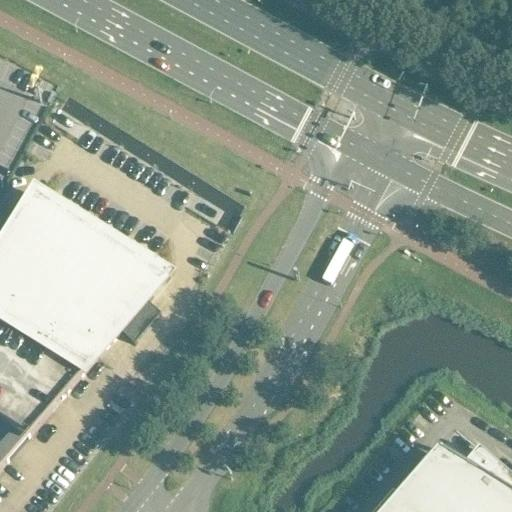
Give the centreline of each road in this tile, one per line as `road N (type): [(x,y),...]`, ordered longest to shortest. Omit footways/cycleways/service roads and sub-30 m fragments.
road 1 (unclassified): [(351,147),(216,385),(134,502)]
road 2 (unclassified): [(174,511),(265,397),(387,165)]
road 3 (primary): [(78,0),(351,147)]
road 4 (primary): [(399,107),(200,0)]
road 5 (primary): [(387,165),(511,224)]
road 6 (primary): [(511,159),(399,107)]
